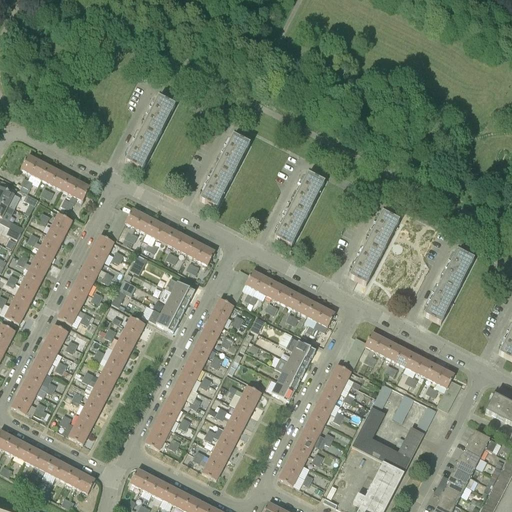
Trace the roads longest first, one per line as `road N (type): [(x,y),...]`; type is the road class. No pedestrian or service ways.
road 1 (residential): [(181,212),(223,120),(158,81),(106,174)]
road 2 (residential): [(329,289),(371,200),(311,160),(298,165),(253,250)]
road 3 (residential): [(0,402),(115,179)]
road 4 (residential): [(125,452),(235,241)]
road 5 (residential): [(258,485),(353,302)]
road 6 (residential): [(511,269),(452,240),(405,329)]
road 7 (residential): [(409,511),(482,369)]
road 8 (residential): [(258,485),(239,508),(125,452)]
road 9 (residential): [(114,478),(0,420)]
